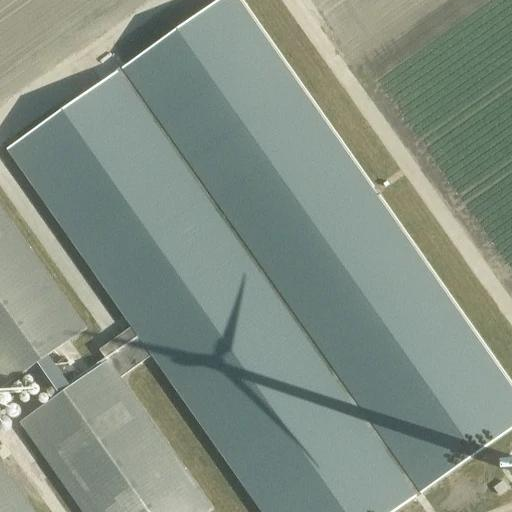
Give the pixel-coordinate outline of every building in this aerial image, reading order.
[(120,379),(153,355),(263,511),(394,511),(511,429),(511,385),(379,196),(376,198),(371,190),(373,188),(241,0),(220,0),(8,149),(147,347),(144,348),(131,329),(100,351),(108,362),(109,362),(120,379)] [(46,358),(86,330),(0,207),(0,389),(38,363),(54,386),(61,396),(40,410),(21,424),(82,511),(208,511),(212,509),(120,379),(109,362),(108,362),(69,390),(62,380),(75,371),(66,358),(53,367),(46,358)] [(12,401),(12,400),(12,398),(12,397),(11,396),(11,395),(10,394),(9,393),(8,393),(7,393),(5,393),(4,393),(3,393),(2,393),(1,394),(0,395),(0,403),(0,404),(1,405),(2,406),(3,406),(4,406),(5,407),(7,406),(8,406),(9,406),(10,405),(11,404),(11,403),(12,402),(12,401)] [(21,413),(21,412),(21,411),(21,409),(20,408),(20,407),(19,406),(18,406),(17,405),(15,405),(14,405),(13,405),(12,405),(11,406),(10,406),(9,407),(8,408),(8,409),(7,411),(7,412),(7,413),(8,414),(8,415),(9,416),(10,417),(11,418),(12,418),(13,419),(14,419),(15,419),(17,418),(18,418),(19,417),(20,416),(20,415),(21,414),(21,413)] [(12,426),(12,425),(12,424),(12,422),(11,421),(10,420),(9,419),(8,419),(7,418),(6,418),(5,418),(4,418),(2,418),(1,419),(0,419),(0,430),(1,431),(2,432),(4,432),(5,432),(6,432),(7,432),(8,431),(9,430),(10,430),(11,429),(12,427),(12,426)] [(0,511),(34,511),(0,463),(0,511)]
